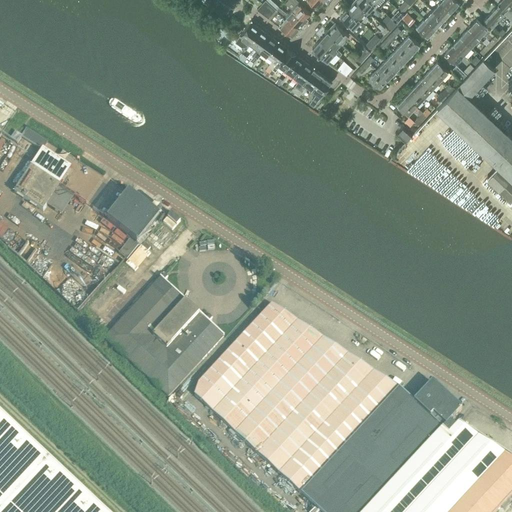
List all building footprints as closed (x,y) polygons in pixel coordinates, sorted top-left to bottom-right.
[(264,0),(257,9),(278,24),(292,35),(299,27),(295,24),(286,16),(285,17),(266,0),(264,0)] [(305,20),(292,9),(288,14),(272,0),(266,0),(285,17),(286,16),(295,24),(299,27),(305,20)] [(290,0),(291,0),(287,5),(292,9),(305,20),(311,13),(298,2),(299,1),(297,0),(290,0)] [(368,12),(355,0),(348,8),(361,20),(368,12)] [(355,0),(368,12),(376,4),(371,0),(355,0)] [(410,4),(405,0),(404,0),(398,8),(403,13),(410,4)] [(438,0),(440,1),(451,11),(459,2),(456,0),(438,0)] [(511,0),(501,0),(496,6),(503,13),(511,21),(511,8),(509,6),(511,3),(511,0)] [(451,11),(440,1),(432,10),(443,20),(451,11)] [(503,13),(496,6),(484,19),(492,27),(495,24),(496,23),(494,22),(503,13)] [(348,8),(340,17),(352,27),(351,29),(357,34),(365,24),(361,20),(348,8)] [(443,20),(432,10),(424,18),(435,28),(443,20)] [(404,16),(402,18),(409,26),(415,20),(407,12),(403,16),(404,16)] [(392,17),(391,18),(397,23),(402,18),(404,16),(403,16),(401,13),(397,13),(392,18),(392,17)] [(386,24),(391,29),(397,23),(391,18),(386,24)] [(427,37),(435,28),(424,18),(416,27),(427,37)] [(471,24),(468,28),(478,38),(483,33),(485,36),(490,31),(487,29),(483,24),(476,19),(471,24)] [(259,28),(250,21),(235,41),(242,45),(247,45),(249,42),(259,28)] [(389,30),(380,22),(377,25),(382,30),(380,31),(384,35),(389,30)] [(327,32),(340,43),(348,34),(335,23),(327,32)] [(397,26),(390,33),(395,37),(401,30),(397,26)] [(247,57),(250,59),(258,48),(268,34),(259,28),(249,42),(254,46),(247,57)] [(478,38),(468,28),(460,36),(471,46),(478,38)] [(340,43),(327,32),(320,40),(332,51),(333,51),(335,52),(339,56),(342,53),(336,47),(340,43)] [(390,33),(382,42),(386,46),(395,37),(390,33)] [(266,55),(277,41),(268,34),(258,48),(250,59),(254,62),(262,51),(266,55)] [(401,43),(412,53),(420,44),(409,34),(401,43)] [(375,35),(366,46),(371,51),(381,40),(375,35)] [(471,46),(460,36),(452,45),(457,50),(463,55),(471,46)] [(495,36),(486,45),(489,48),(498,39),(495,36)] [(335,52),(333,51),(332,51),(320,40),(311,49),(327,61),(335,52)] [(277,41),(266,55),(272,59),(265,69),(268,71),(275,61),(286,47),(277,41)] [(412,53),(401,43),(393,52),(404,62),(412,53)] [(363,45),(354,55),(361,62),(371,52),(363,45)] [(452,45),(444,54),(455,63),(457,61),(459,62),(461,60),(459,58),(463,55),(457,50),(452,45)] [(489,48),(486,45),(480,51),(483,54),(489,48)] [(295,54),(295,53),(286,47),(275,61),(268,71),(273,74),(280,64),(284,68),(295,54)] [(350,51),(346,56),(356,66),(361,61),(354,55),(350,51)] [(404,62),(393,52),(384,60),(395,70),(404,62)] [(289,71),(294,75),(304,61),(295,54),(284,68),(282,70),(287,73),(289,71)] [(371,54),(366,59),(370,63),(375,57),(371,54)] [(481,59),(477,55),(472,60),(476,64),(481,59)] [(494,69),(482,59),(467,74),(464,78),(455,88),(450,93),(446,97),(442,102),(437,107),(498,164),(486,176),(511,199),(511,140),(467,98),(494,69)] [(343,60),(337,68),(346,75),(352,67),(343,60)] [(395,70),(384,60),(376,69),(387,79),(395,70)] [(294,92),(313,67),(304,61),(294,75),(299,79),(291,90),(294,92)] [(429,70),(440,80),(448,71),(438,61),(429,70)] [(467,74),(456,64),(453,68),(464,78),(467,74)] [(313,67),(294,92),(298,95),(306,84),(311,88),(322,73),(313,67)] [(387,79),(376,69),(368,78),(379,88),(387,79)] [(440,80),(429,70),(421,78),(432,88),(440,80)] [(322,73),(311,88),(317,92),(310,102),(314,105),(331,81),(322,73)] [(413,87),(424,97),(432,88),(421,78),(413,87)] [(449,82),(445,87),(450,93),(455,88),(449,82)] [(424,97),(413,87),(405,95),(416,106),(421,100),(424,103),(427,100),(424,97)] [(440,92),(446,97),(450,93),(445,87),(440,92)] [(446,97),(440,92),(436,97),(442,102),(446,97)] [(416,106),(405,95),(397,104),(408,114),(413,109),(417,112),(420,109),(416,106)] [(427,107),(423,112),(428,116),(432,112),(427,107)] [(428,116),(423,112),(418,116),(423,120),(428,116)] [(400,130),(409,138),(413,133),(404,125),(400,130)] [(28,130),(22,139),(41,151),(47,142),(28,130)] [(409,138),(400,130),(396,134),(405,142),(409,138)] [(22,137),(17,134),(15,132),(9,140),(17,145),(22,137)] [(60,162),(48,155),(42,151),(14,193),(42,212),(71,170),(63,165),(65,162),(61,160),(60,162)] [(159,216),(130,193),(96,237),(127,261),(138,247),(130,241),(131,240),(136,245),(159,216)] [(189,258),(111,341),(129,358),(165,386),(257,285),(189,258)] [(452,511),(494,467),(504,456),(458,426),(455,429),(448,424),(460,411),(431,384),(413,403),(398,389),(271,305),(198,385),(194,396),(256,454),(251,460),(307,511),(452,511)] [(101,511),(0,416),(0,511),(101,511)] [(511,461),(504,456),(494,467),(452,511),(495,511),(511,494),(511,461)]
